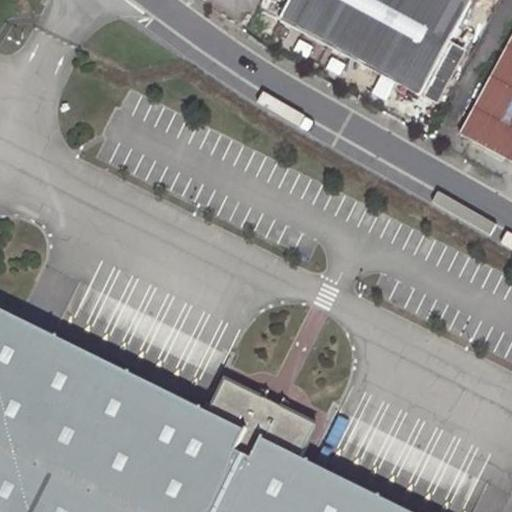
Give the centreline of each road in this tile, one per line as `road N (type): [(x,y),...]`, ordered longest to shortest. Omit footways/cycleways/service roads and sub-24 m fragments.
road 1 (unclassified): [(142,0),(267,86),(511,223)]
road 2 (unknown): [(332,237),(115,124)]
road 3 (unknown): [(332,237),(511,325)]
